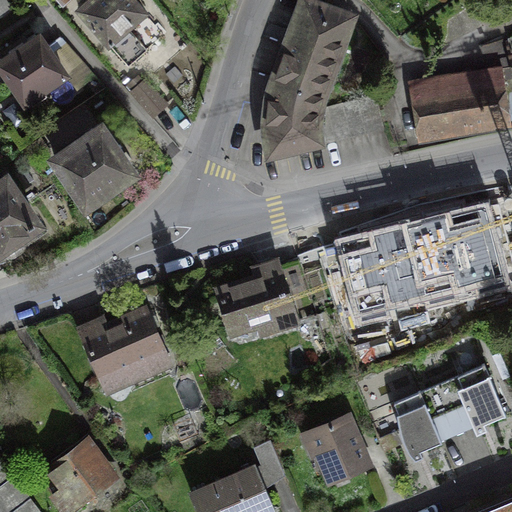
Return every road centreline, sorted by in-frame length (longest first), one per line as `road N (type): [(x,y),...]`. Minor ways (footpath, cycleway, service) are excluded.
road 1 (residential): [(205,232),(511,157)]
road 2 (residential): [(39,0),(176,159),(205,232)]
road 3 (residential): [(205,232),(257,0)]
road 4 (residential): [(0,306),(205,232)]
